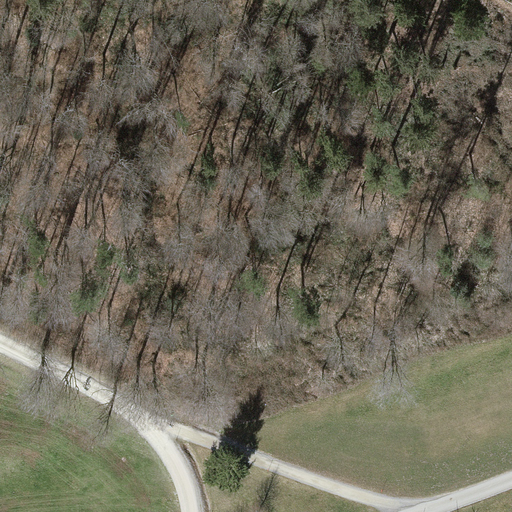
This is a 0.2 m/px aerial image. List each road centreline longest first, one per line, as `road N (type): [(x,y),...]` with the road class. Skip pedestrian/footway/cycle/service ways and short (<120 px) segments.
road 1 (track): [(411,511),(150,422)]
road 2 (track): [(0,341),(150,422)]
